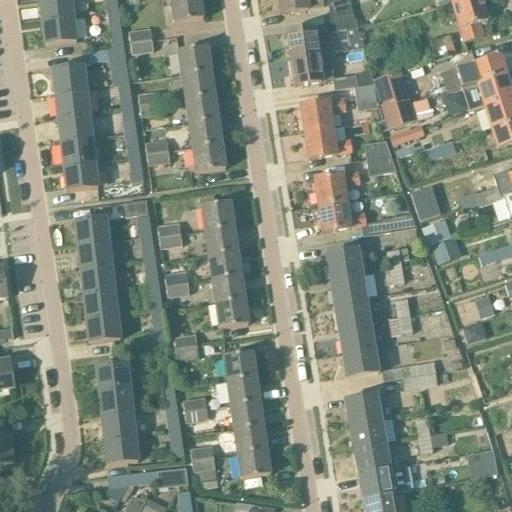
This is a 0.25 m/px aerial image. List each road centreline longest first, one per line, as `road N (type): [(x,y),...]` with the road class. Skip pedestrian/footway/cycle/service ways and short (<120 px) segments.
road 1 (residential): [(320,511),(239,0)]
road 2 (residential): [(39,511),(61,438),(0,6)]
